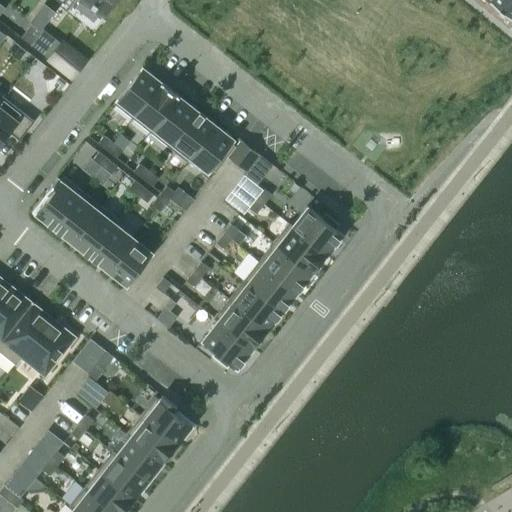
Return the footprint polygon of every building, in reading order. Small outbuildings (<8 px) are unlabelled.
[(77,0),(100,18),(113,0),(77,0)] [(511,0),(501,0),(510,7),(511,8),(511,0)] [(142,67),(113,103),(132,118),(161,81),(142,67)] [(161,81),(132,118),(150,132),(179,95),(161,81)] [(179,95),(150,132),(168,146),(197,110),(179,95)] [(0,140),(8,131),(19,140),(34,121),(4,97),(0,102),(0,140)] [(197,110),(168,146),(186,161),(189,157),(189,156),(214,124),(197,110)] [(214,124),(189,156),(189,157),(207,171),(210,167),(215,171),(227,156),(235,146),(230,142),(233,139),(214,124)] [(103,135),(97,143),(107,150),(113,142),(103,135)] [(235,146),(227,156),(237,164),(249,148),(239,141),(235,146)] [(113,142),(107,150),(116,158),(122,150),(113,142)] [(249,148),(237,164),(247,172),(259,156),(249,148)] [(98,151),(92,159),(101,167),(108,159),(98,151)] [(108,159),(101,167),(111,174),(117,166),(108,159)] [(139,163),(133,171),(142,178),(148,171),(139,163)] [(148,171),(142,178),(152,186),(158,178),(148,171)] [(49,194),(35,213),(53,228),(82,191),(63,176),(60,180),(58,178),(57,177),(45,192),(46,193),(46,192),(49,194)] [(134,180),(128,187),(137,195),(143,187),(134,180)] [(166,185),(158,195),(166,201),(174,192),(166,185)] [(143,187),(137,195),(147,202),(153,194),(143,187)] [(263,188),(256,198),(264,204),(271,194),(263,188)] [(82,191),(53,228),(71,242),(100,205),(82,191)] [(158,195),(151,204),(159,210),(166,201),(158,195)] [(256,198),(248,207),(256,213),(264,204),(256,198)] [(100,205),(71,242),(89,256),(115,223),(116,224),(119,220),(100,205)] [(307,206),(291,226),(326,253),(342,234),(335,228),(338,224),(325,214),(322,218),(307,206)] [(288,222),(272,242),(311,272),(326,253),(291,226),(292,225),(288,222)] [(115,223),(89,256),(107,270),(133,237),(115,223)] [(230,223),(223,233),(231,239),(238,230),(230,223)] [(223,233),(215,242),(223,249),(231,239),(223,233)] [(133,237),(107,270),(126,285),(152,252),(133,237)] [(272,242),(258,260),(297,291),(311,272),(272,242)] [(258,260),(243,279),(282,310),(297,291),(258,260)] [(200,261),(193,271),(201,277),(208,267),(200,261)] [(193,271),(186,280),(193,286),(201,277),(193,271)] [(0,277),(0,301),(12,287),(0,277)] [(162,277),(155,287),(163,293),(170,283),(162,277)] [(243,279),(228,298),(267,329),(282,310),(243,279)] [(12,287),(0,301),(0,342),(32,301),(31,300),(30,301),(12,287)] [(228,298),(212,318),(216,321),(217,320),(252,348),(267,329),(228,298)] [(32,301),(0,342),(0,352),(16,365),(22,357),(21,357),(51,318),(33,303),(33,302),(32,301)] [(51,318),(21,357),(22,357),(44,375),(75,337),(51,318)] [(216,321),(201,340),(216,351),(213,355),(226,366),(229,362),(237,367),(252,348),(217,320),(216,321)] [(95,364),(87,373),(95,379),(102,370),(95,364)] [(101,400),(107,392),(89,378),(77,392),(96,407),(101,400)] [(107,392),(101,400),(109,406),(117,396),(109,390),(107,392)] [(155,396),(140,415),(176,443),(191,425),(173,410),(176,406),(162,395),(159,399),(155,396)] [(85,414),(77,423),(85,430),(93,420),(85,414)] [(140,415),(125,433),(129,436),(130,436),(162,461),(176,443),(140,415)] [(77,423),(70,433),(78,439),(85,430),(77,423)] [(56,450),(63,442),(47,430),(4,484),(13,491),(20,496),(41,469),(49,460),(56,450)] [(116,453),(115,453),(148,479),(162,461),(130,436),(116,453)] [(56,450),(49,460),(57,466),(64,456),(56,450)] [(112,450),(97,469),(134,497),(148,479),(115,453),(116,453),(112,450)] [(49,460),(41,469),(49,475),(57,466),(49,460)] [(97,469),(83,487),(115,511),(122,511),(134,497),(97,469)] [(4,484),(0,489),(0,494),(6,499),(13,491),(4,484)] [(115,511),(83,487),(68,505),(72,508),(73,508),(78,511),(115,511)] [(13,491),(6,499),(16,507),(23,499),(20,496),(13,491)]
